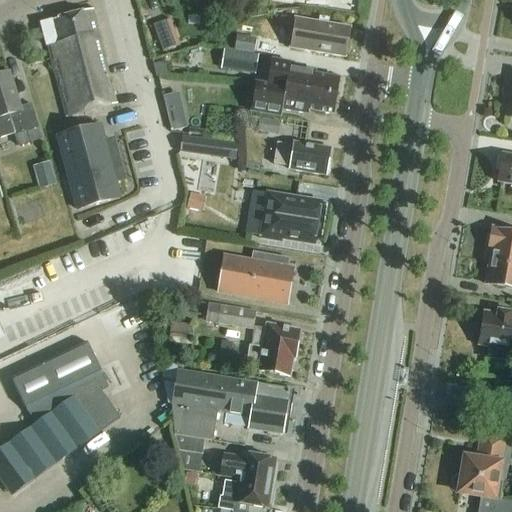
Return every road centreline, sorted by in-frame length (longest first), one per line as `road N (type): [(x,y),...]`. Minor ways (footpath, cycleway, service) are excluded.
road 1 (residential): [(420,87),(372,80),(307,511)]
road 2 (secondary): [(350,511),(415,124)]
road 3 (residential): [(414,389),(436,244),(454,200),(464,133),(415,124)]
road 4 (residential): [(393,511),(414,389)]
